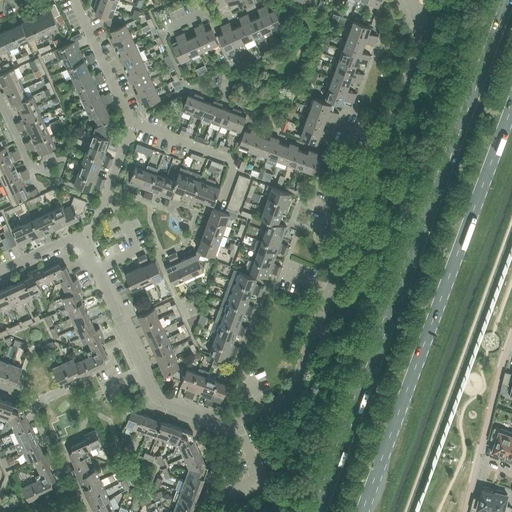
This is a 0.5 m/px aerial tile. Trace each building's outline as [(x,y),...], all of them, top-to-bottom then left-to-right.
[(96,0),(95,3),(115,10),(118,0),(117,0),(96,0)] [(115,10),(95,3),(94,7),(97,8),(95,14),(104,17),(111,20),(115,10)] [(46,12),(41,15),(48,31),(59,26),(54,17),(60,15),(55,4),(45,9),(46,12)] [(266,5),(262,7),(272,29),(282,25),(275,10),(269,12),(266,5)] [(260,16),(256,18),(263,34),(272,29),(262,7),(257,9),(260,16)] [(34,14),(29,16),(39,35),(48,31),(41,15),(35,17),(34,14)] [(248,14),(243,16),(254,38),(263,34),(256,18),(251,21),(248,14)] [(27,21),(21,24),(29,40),(39,35),(29,16),(25,18),(27,21)] [(242,25),(237,27),(244,42),(254,38),(243,16),(239,18),(242,25)] [(104,17),(108,26),(113,24),(111,20),(104,17)] [(354,21),(350,31),(376,41),(378,36),(369,33),(371,27),(354,21)] [(14,23),(10,25),(19,45),(19,44),(21,43),(24,45),(28,43),(29,40),(21,24),(16,26),(14,23)] [(229,23),(225,25),(235,47),(244,42),(237,27),(232,29),(229,23)] [(110,37),(112,42),(130,33),(126,24),(115,29),(111,31),(113,36),(110,37)] [(203,24),(198,26),(208,48),(218,44),(211,28),(206,31),(203,24)] [(7,30),(2,32),(9,49),(11,48),(14,49),(18,48),(19,45),(10,25),(5,26),(7,30)] [(235,47),(225,25),(220,27),(223,33),(218,36),(225,51),(235,47)] [(197,35),(192,37),(199,52),(208,48),(198,26),(194,28),(197,35)] [(350,31),(346,41),(363,47),(365,42),(375,45),(376,41),(350,31)] [(0,53),(1,52),(5,54),(8,52),(9,49),(2,32),(0,33),(0,53)] [(117,45),(119,50),(135,43),(130,33),(112,42),(114,46),(117,45)] [(184,33),(180,35),(190,57),(199,52),(192,37),(187,39),(184,33)] [(190,57),(180,35),(175,37),(179,43),(173,46),(180,61),(190,57)] [(59,48),(64,59),(80,51),(75,41),(73,42),(59,48)] [(346,41),(343,50),(369,60),(371,55),(361,52),(363,47),(346,41)] [(118,56),(120,60),(139,52),(135,43),(119,50),(122,55),(118,56)] [(343,50),(339,60),(356,66),(358,61),(368,64),(369,60),(343,50)] [(64,59),(68,68),(84,61),(80,51),(64,59)] [(126,63),(128,68),(143,61),(139,52),(120,60),(122,65),(126,63)] [(339,60),(336,69),(362,79),(364,75),(354,71),(356,66),(339,60)] [(68,68),(73,78),(89,71),(84,61),(68,68)] [(127,75),(129,79),(147,71),(143,61),(128,68),(130,73),(127,75)] [(0,80),(0,81),(3,86),(19,79),(14,68),(0,75),(0,80)] [(336,69),(332,79),(349,85),(351,80),(360,84),(362,79),(336,69)] [(73,78),(77,88),(93,81),(89,71),(73,78)] [(134,82),(136,87),(152,80),(147,71),(129,79),(131,83),(134,82)] [(2,96),(3,98),(24,89),(19,79),(3,86),(5,92),(3,93),(2,96)] [(332,79),(329,89),(355,98),(357,94),(347,90),(349,85),(332,79)] [(136,93),(138,98),(156,89),(152,80),(136,87),(139,92),(136,93)] [(77,88),(82,98),(98,90),(93,81),(77,88)] [(52,87),(48,89),(44,91),(47,97),(55,93),(52,87)] [(12,106),(13,106),(28,98),(24,89),(3,98),(4,100),(7,101),(9,100),(12,106)] [(156,89),(138,98),(140,102),(143,100),(145,106),(160,99),(156,89)] [(355,98),(329,89),(325,99),(342,105),(344,99),(353,103),(355,98)] [(82,98),(86,108),(102,100),(98,90),(82,98)] [(182,111),(192,115),(199,95),(194,94),(193,97),(188,95),(182,111)] [(199,95),(192,115),(201,118),(207,102),(202,100),(203,97),(199,95)] [(18,108),(21,114),(37,106),(32,96),(28,98),(13,106),(15,110),(18,108)] [(315,98),(311,108),(337,118),(339,113),(329,110),(331,104),(315,98)] [(91,118),(93,117),(93,116),(107,110),(102,100),(86,108),(91,118)] [(201,118),(211,122),(218,103),(214,101),(212,104),(207,102),(201,118)] [(211,122),(221,125),(226,109),(221,107),(223,104),(218,103),(211,122)] [(15,123),(17,128),(42,116),(37,106),(21,114),(23,120),(15,123)] [(221,125),(230,129),(237,110),(233,108),(231,111),(226,109),(221,125)] [(311,108),(307,118),(324,124),(326,119),(335,122),(337,118),(311,108)] [(95,126),(93,133),(106,138),(106,137),(110,127),(108,122),(112,120),(107,110),(93,116),(93,117),(97,125),(95,126)] [(237,110),(230,129),(240,132),(246,117),(240,115),(242,111),(237,110)] [(27,128),(30,133),(46,126),(42,116),(17,128),(18,131),(27,128)] [(307,118),(304,127),(330,137),(332,132),(322,129),(324,124),(307,118)] [(24,143),(26,147),(51,136),(46,126),(30,133),(32,139),(24,143)] [(330,137),(304,127),(300,137),(317,143),(319,138),(328,142),(330,137)] [(239,146),(249,150),(256,130),(251,129),(250,132),(245,130),(239,146)] [(249,150),(258,153),(264,136),(259,134),(260,132),(256,130),(249,150)] [(93,133),(89,143),(106,149),(110,139),(106,137),(106,138),(93,133)] [(51,136),(26,147),(27,151),(36,147),(39,153),(55,146),(51,136)] [(258,153),(268,157),(275,138),(270,136),(270,138),(264,136),(258,153)] [(268,157),(278,160),(284,143),(279,141),(279,139),(275,138),(268,157)] [(89,143),(85,153),(102,159),(106,149),(89,143)] [(278,160),(287,164),(294,145),(289,143),(289,145),(284,143),(278,160)] [(287,164),(297,167),(303,150),(298,148),(299,146),(294,145),(287,164)] [(0,149),(0,162),(19,154),(17,150),(8,154),(5,147),(0,149)] [(297,167),(306,171),(313,152),(309,150),(308,152),(303,150),(297,167)] [(313,152),(306,171),(316,174),(322,159),(316,157),(318,153),(313,152)] [(85,153),(82,163),(99,170),(102,159),(85,153)] [(0,162),(0,174),(15,167),(12,162),(21,158),(19,154),(0,162)] [(82,163),(78,173),(95,180),(99,170),(82,163)] [(129,183),(139,187),(146,170),(135,166),(133,171),(129,183)] [(0,174),(0,178),(3,185),(28,173),(26,169),(17,173),(15,167),(0,174)] [(174,190),(183,194),(191,172),(181,168),(176,181),(176,182),(173,190),(174,190)] [(156,174),(146,170),(139,187),(150,191),(156,174)] [(183,194),(193,197),(200,181),(201,175),(191,172),(183,194)] [(3,185),(7,194),(24,187),(21,181),(30,177),(28,173),(3,185)] [(95,180),(78,173),(74,184),(91,190),(95,180)] [(150,191),(160,195),(166,178),(156,174),(150,191)] [(250,179),(239,175),(237,180),(248,185),(250,179)] [(170,199),(174,190),(173,190),(176,182),(176,181),(166,178),(160,195),(170,199)] [(248,185),(237,180),(235,186),(246,190),(248,185)] [(193,197),(203,201),(210,184),(200,181),(193,197)] [(210,184),(203,201),(214,205),(220,188),(210,184)] [(246,190),(235,186),(233,192),(244,196),(246,190)] [(24,187),(7,194),(12,205),(37,193),(35,189),(26,193),(24,187)] [(272,187),(268,198),(285,204),(289,193),(272,187)] [(244,196),(233,192),(231,197),(242,202),(244,196)] [(72,205),(63,209),(63,210),(69,223),(79,218),(78,215),(83,212),(87,201),(74,197),(71,203),(72,205)] [(242,202),(231,197),(229,203),(240,207),(242,202)] [(268,198),(265,208),(281,214),(285,204),(268,198)] [(240,207),(229,203),(227,209),(238,213),(240,207)] [(62,207),(52,211),(61,232),(63,231),(64,228),(64,226),(69,223),(63,210),(63,209),(62,207)] [(213,208),(209,218),(226,225),(228,218),(231,219),(237,217),(238,213),(227,209),(225,212),(213,208)] [(261,219),(269,222),(269,221),(278,224),(281,214),(265,208),(261,219)] [(52,211),(42,216),(49,232),(55,230),(56,232),(59,233),(61,232),(52,211)] [(42,216),(32,220),(41,241),(44,240),(45,237),(44,235),(49,232),(42,216)] [(209,218),(205,229),(222,235),(226,225),(209,218)] [(32,220),(22,225),(30,241),(35,239),(36,241),(39,242),(41,241),(32,220)] [(269,222),(265,231),(282,237),(286,227),(278,224),(269,221),(269,222)] [(30,241),(22,225),(12,229),(21,250),(24,249),(25,246),(24,244),(30,241)] [(9,229),(5,231),(3,232),(10,248),(16,245),(9,229)] [(205,229),(202,239),(219,245),(222,235),(205,229)] [(265,231),(262,241),(279,248),(282,237),(265,231)] [(219,245),(202,239),(198,249),(202,251),(215,256),(219,245)] [(262,241),(258,252),(275,258),(279,248),(262,241)] [(258,252),(254,262),(271,268),(275,258),(258,252)] [(196,254),(186,258),(193,275),(204,270),(199,259),(196,254)] [(180,261),(176,263),(184,279),(193,275),(186,258),(180,261)] [(156,260),(145,265),(153,281),(163,276),(156,260)] [(254,262),(248,260),(246,266),(248,266),(246,271),(267,279),(270,272),(273,273),(274,269),(271,268),(254,262)] [(176,263),(172,265),(166,268),(173,284),(184,279),(176,263)] [(32,272),(33,275),(34,275),(39,286),(53,279),(56,284),(60,282),(67,296),(78,291),(78,292),(82,290),(77,279),(73,281),(66,266),(61,268),(59,264),(44,270),(43,267),(32,272)] [(145,265),(136,269),(143,286),(153,281),(145,265)] [(143,286),(136,269),(125,274),(130,286),(133,290),(143,286)] [(253,288),(256,290),(257,286),(254,284),(257,278),(234,270),(230,280),(253,288)] [(33,275),(24,280),(31,295),(32,295),(42,291),(39,286),(34,275),(33,275)] [(24,280),(14,284),(23,303),(33,298),(32,295),(31,295),(24,280)] [(227,290),(249,299),(253,288),(230,280),(227,290)] [(4,289),(13,308),(23,303),(14,284),(4,289)] [(13,308),(4,289),(0,290),(0,306),(1,309),(3,312),(13,308)] [(223,301),(248,310),(250,306),(247,305),(249,299),(227,290),(223,301)] [(82,301),(78,292),(78,291),(67,296),(62,298),(67,308),(82,301)] [(87,311),(82,301),(67,308),(71,318),(87,311)] [(248,310),(223,301),(219,311),(225,313),(242,319),(244,313),(247,314),(248,310)] [(133,305),(136,311),(142,308),(139,302),(133,305)] [(137,316),(142,326),(159,318),(154,308),(137,316)] [(91,321),(87,311),(71,318),(76,328),(91,321)] [(225,313),(221,323),(238,329),(242,319),(225,313)] [(142,326),(147,336),(163,328),(159,318),(142,326)] [(96,330),(91,321),(76,328),(80,338),(85,336),(96,331),(96,330)] [(212,331),(217,333),(234,339),(236,333),(239,334),(241,330),(238,329),(221,323),(215,321),(212,331)] [(99,328),(96,330),(96,331),(85,336),(92,350),(87,352),(89,357),(75,363),(80,374),(79,375),(81,378),(92,373),(90,369),(105,363),(103,358),(107,356),(101,341),(104,339),(99,328)] [(147,336),(151,346),(168,338),(163,328),(147,336)] [(217,333),(213,343),(230,349),(234,339),(217,333)] [(151,346),(156,355),(172,348),(168,338),(151,346)] [(230,349),(213,343),(210,354),(227,360),(230,349)] [(156,355),(160,365),(174,359),(177,358),(172,348),(156,355)] [(70,379),(79,375),(80,374),(75,363),(73,358),(63,363),(70,379)] [(172,379),(181,383),(182,383),(187,370),(181,367),(178,368),(174,359),(160,365),(165,376),(169,374),(172,379)] [(0,364),(0,378),(6,380),(12,364),(1,360),(0,364)] [(59,384),(70,379),(63,363),(52,368),(59,384)] [(12,364),(6,380),(16,384),(22,368),(12,364)] [(180,386),(191,390),(197,373),(187,370),(182,383),(181,383),(180,386)] [(511,373),(505,372),(502,384),(508,385),(511,373)] [(191,390),(201,394),(207,377),(197,373),(191,390)] [(201,394),(211,398),(217,381),(207,377),(201,394)] [(217,381),(211,398),(222,402),(228,385),(217,381)] [(13,404),(3,400),(0,408),(0,416),(7,420),(13,404)] [(24,407),(13,404),(7,420),(9,420),(10,422),(26,415),(23,410),(24,407)] [(125,426),(136,430),(142,414),(131,410),(125,426)] [(136,430),(146,434),(152,417),(142,414),(136,430)] [(30,425),(26,415),(10,422),(15,432),(30,425)] [(146,434),(156,437),(162,421),(152,417),(146,434)] [(156,437),(166,441),(172,425),(162,421),(156,437)] [(35,435),(30,425),(15,432),(19,442),(35,435)] [(166,441),(176,445),(182,429),(172,425),(166,441)] [(178,446),(179,448),(195,440),(192,435),(193,433),(182,429),(176,445),(178,446)] [(77,480),(81,478),(80,478),(91,473),(91,472),(84,458),(89,456),(87,451),(102,444),(95,430),(84,435),(86,439),(71,446),(73,450),(69,452),(76,467),(72,469),(77,480)] [(488,446),(494,448),(498,436),(492,434),(488,446)] [(511,453),(511,436),(505,434),(497,456),(509,460),(510,460),(511,453)] [(39,445),(35,435),(19,442),(24,452),(39,445)] [(179,448),(184,457),(199,450),(195,440),(179,448)] [(44,454),(39,445),(24,452),(28,462),(33,460),(33,459),(44,454)] [(184,457),(188,467),(204,460),(199,450),(184,457)] [(48,452),(44,454),(33,459),(33,460),(40,474),(35,476),(37,481),(22,487),(29,502),(40,497),(38,493),(53,486),(51,482),(56,480),(50,468),(49,465),(53,463),(48,452)] [(189,469),(188,471),(204,477),(208,466),(206,465),(204,460),(188,467),(189,469)] [(81,478),(85,487),(100,480),(96,470),(91,472),(91,473),(80,478),(81,478)] [(188,471),(184,481),(201,487),(204,477),(188,471)] [(85,487),(89,497),(105,490),(100,480),(85,487)] [(184,481),(181,491),(197,497),(201,487),(184,481)] [(473,497),(470,509),(476,511),(475,511),(489,511),(495,489),(495,490),(491,489),(491,488),(482,486),(479,499),(473,497)] [(495,489),(489,511),(509,511),(511,507),(505,505),(508,495),(503,494),(504,491),(495,489)] [(89,497),(94,507),(110,500),(105,490),(89,497)] [(181,491),(177,501),(193,507),(197,497),(181,491)] [(94,507),(96,511),(108,511),(114,510),(110,500),(94,507)] [(177,501),(173,511),(174,511),(191,511),(193,507),(177,501)]
